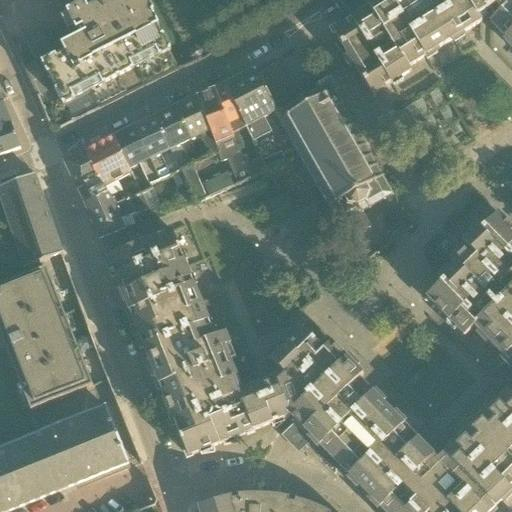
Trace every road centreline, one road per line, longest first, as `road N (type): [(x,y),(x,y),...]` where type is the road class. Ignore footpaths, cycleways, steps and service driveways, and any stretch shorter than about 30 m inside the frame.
road 1 (residential): [(45,153),(172,491)]
road 2 (residential): [(45,153),(218,67),(329,0)]
road 3 (residential): [(172,491),(240,475),(281,476),(319,485),(350,511)]
